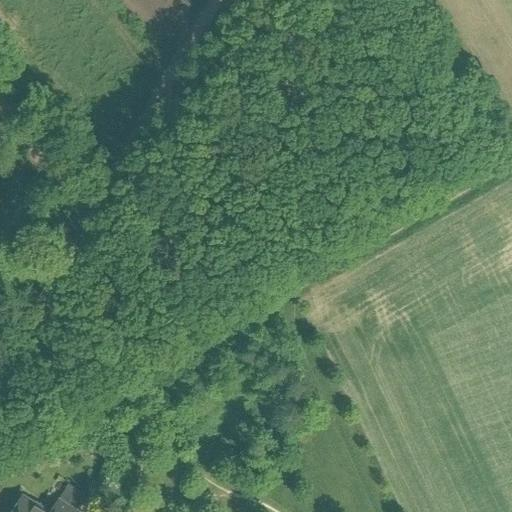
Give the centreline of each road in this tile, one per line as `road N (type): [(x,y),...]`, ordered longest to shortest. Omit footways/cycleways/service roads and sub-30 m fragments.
road 1 (track): [(511,163),(125,390)]
road 2 (track): [(89,214),(215,0)]
road 3 (track): [(0,367),(89,214)]
road 4 (track): [(125,390),(0,461)]
road 5 (track): [(0,104),(89,214)]
